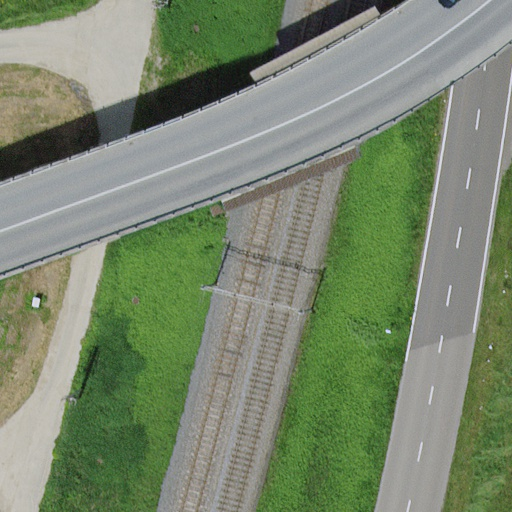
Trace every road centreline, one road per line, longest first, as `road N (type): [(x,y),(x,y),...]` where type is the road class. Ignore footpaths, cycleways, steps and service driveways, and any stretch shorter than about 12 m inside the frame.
road 1 (tertiary): [(0,232),(253,138),(396,67),(498,0)]
road 2 (track): [(25,511),(91,254),(116,68),(136,0)]
road 3 (unclassified): [(487,0),(453,280),(409,511)]
